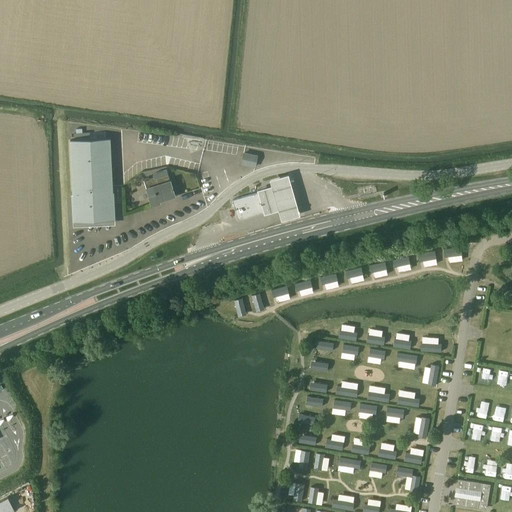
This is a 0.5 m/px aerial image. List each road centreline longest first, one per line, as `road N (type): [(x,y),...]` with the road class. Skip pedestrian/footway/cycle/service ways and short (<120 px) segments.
road 1 (unclassified): [(0,312),(199,221),(243,182),(269,171),(437,175),(511,164)]
road 2 (primary): [(511,185),(207,258)]
road 3 (primary): [(0,350),(207,258)]
road 4 (primary): [(207,258),(136,276),(0,329)]
